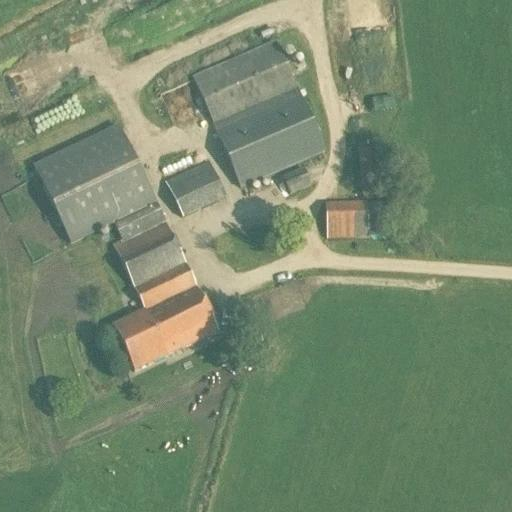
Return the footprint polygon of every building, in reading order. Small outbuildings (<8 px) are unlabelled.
[(243,192),(316,160),(315,159),(326,155),(297,92),(276,43),(193,79),(214,129),(240,191),(242,190),(243,192)] [(113,247),(145,313),(113,328),(135,374),(167,358),(166,357),(217,332),(196,289),(119,128),(33,169),(70,245),(113,225),(121,243),(113,247)] [(362,197),(384,195),(381,150),(358,151),(362,197)] [(183,221),(227,199),(209,162),(165,183),(183,221)] [(290,196),(311,187),(304,169),(282,179),(290,196)] [(368,207),(368,203),(325,205),(327,240),(369,239),(369,240),(394,238),(392,205),(368,207)]
